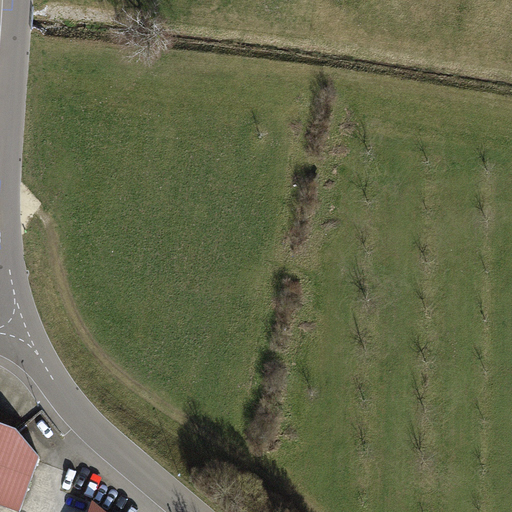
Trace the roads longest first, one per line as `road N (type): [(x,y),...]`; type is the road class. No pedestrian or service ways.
road 1 (residential): [(18,326),(4,220),(18,0)]
road 2 (residential): [(191,511),(127,467),(18,326)]
